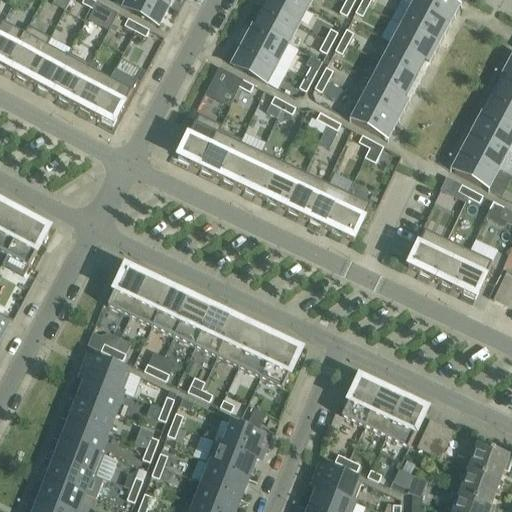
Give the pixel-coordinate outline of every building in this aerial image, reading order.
[(92,12),(96,5),(87,0),(84,0),(81,6),(92,12)] [(158,28),(168,8),(152,0),(129,0),(124,10),(158,28)] [(152,0),(168,8),(172,0),(152,0)] [(307,9),(290,0),(268,0),(263,10),(297,28),(307,9)] [(290,0),(307,9),(312,0),(290,0)] [(347,0),(345,5),(352,9),(356,0),(347,0)] [(363,0),(361,5),(368,9),(372,0),(363,0)] [(444,0),(415,0),(411,8),(445,26),(456,6),(444,0)] [(107,10),(96,5),(92,12),(103,17),(107,10)] [(346,20),(352,9),(345,5),(339,16),(346,20)] [(368,9),(361,5),(355,16),(362,20),(368,9)] [(435,45),(445,26),(411,8),(401,27),(435,45)] [(253,29),(287,47),(297,28),(263,10),(253,29)] [(134,34),(138,27),(128,22),(124,29),(134,34)] [(0,69),(5,72),(23,37),(2,26),(0,29),(0,69)] [(149,33),(138,27),(134,34),(145,40),(149,33)] [(425,64),(435,45),(401,27),(391,46),(425,64)] [(23,37),(5,72),(28,84),(46,49),(51,41),(28,28),(23,37)] [(243,48),(277,66),(287,47),(253,29),(243,48)] [(324,43),(332,47),(337,36),(330,32),(324,43)] [(346,33),(340,43),(347,47),(353,37),(346,33)] [(326,57),(332,47),(324,43),(319,54),(326,57)] [(347,47),(340,43),(334,54),(342,58),(347,47)] [(415,83),(425,64),(391,46),(381,65),(415,83)] [(277,66),(243,48),(232,68),(266,86),(277,66)] [(46,49),(28,84),(47,94),(65,59),(46,49)] [(68,55),(65,59),(47,94),(70,106),(88,72),(91,67),(68,55)] [(404,102),(415,83),(381,65),(371,84),(404,102)] [(239,90),(243,83),(232,77),(219,70),(205,95),(229,108),(239,90)] [(304,81),(311,85),(317,74),(310,70),(304,81)] [(325,71),(320,82),(327,85),(333,75),(325,71)] [(90,117),(109,83),(88,72),(70,106),(90,117)] [(495,98),(511,106),(511,82),(505,79),(495,98)] [(306,95),(311,85),(304,81),(298,91),(306,95)] [(327,85),(320,82),(314,92),(321,96),(327,85)] [(131,94),(109,83),(90,117),(112,129),(131,94)] [(253,88),(243,83),(239,90),(249,96),(253,88)] [(394,121),(404,102),(371,84),(361,103),(394,121)] [(485,117),(511,131),(511,106),(495,98),(485,117)] [(281,113),(285,105),(274,100),(270,107),(281,113)] [(384,141),(394,121),(361,103),(350,123),(384,141)] [(295,111),(285,105),(281,113),(291,118),(295,111)] [(327,129),(330,122),(319,116),(315,123),(326,129),(327,129)] [(200,172),(221,128),(198,117),(177,161),(200,172)] [(511,147),(511,131),(485,117),(475,136),(509,154),(511,147)] [(341,127),(330,122),(327,129),(326,129),(337,134),(341,127)] [(222,128),(221,128),(200,172),(222,182),(240,142),(220,132),(222,128)] [(465,155),(498,173),(509,154),(475,136),(465,155)] [(369,151),(373,144),(362,138),(358,146),(369,152),(369,151)] [(241,143),(240,142),(222,182),(243,192),(260,157),(239,147),(241,143)] [(383,150),(373,144),(369,151),(369,152),(379,157),(383,150)] [(488,193),(498,173),(465,155),(454,175),(488,193)] [(265,203),(282,167),(260,157),(243,192),(265,203)] [(304,177),(282,167),(265,203),(287,213),(304,177)] [(325,188),(304,177),(287,213),(308,223),(325,188)] [(325,188),(308,223),(330,234),(347,198),(325,188)] [(457,195),(468,201),(472,194),(461,188),(457,195)] [(468,201),(479,207),(483,199),(472,194),(468,201)] [(370,209),(347,198),(330,234),(353,244),(370,209)] [(500,218),(503,210),(493,205),(489,212),(500,218)] [(5,210),(0,220),(0,254),(7,258),(26,222),(21,219),(22,217),(11,211),(10,213),(5,210)] [(26,222),(7,258),(28,270),(42,245),(44,246),(48,238),(46,237),(48,233),(42,230),(44,228),(32,222),(31,224),(26,222)] [(407,270),(430,281),(447,245),(424,235),(407,270)] [(447,245),(430,281),(452,291),(469,256),(447,245)] [(469,256),(452,291),(474,302),(491,266),(469,256)] [(107,309),(131,321),(149,283),(142,280),(143,278),(132,273),(131,275),(125,272),(123,276),(121,275),(117,283),(119,284),(107,309)] [(511,287),(511,277),(506,275),(502,283),(511,287)] [(149,283),(131,321),(153,331),(171,294),(164,290),(165,288),(153,283),(152,285),(149,283)] [(511,287),(502,283),(493,303),(504,308),(511,291),(511,287)] [(171,294),(153,331),(175,341),(192,304),(186,301),(187,299),(175,293),(174,295),(171,294)] [(192,304),(175,341),(196,352),(214,314),(207,311),(208,309),(197,303),(196,305),(192,304)] [(214,314),(196,352),(218,362),(236,324),(229,321),(230,319),(218,314),(218,316),(214,314)] [(236,324),(218,362),(240,372),(257,335),(251,331),(252,329),(240,324),(239,326),(236,324)] [(257,335),(240,372),(261,382),(279,345),(273,342),(274,340),(262,334),(261,336),(257,335)] [(279,345),(261,382),(282,392),(294,367),(296,368),(300,360),(298,359),(300,355),(294,352),(295,350),(284,344),(283,346),(279,345)] [(100,354),(113,360),(116,353),(104,347),(100,354)] [(116,353),(113,360),(122,365),(125,357),(116,353)] [(82,381),(122,396),(130,375),(89,359),(83,373),(85,374),(82,381)] [(144,375),(156,381),(159,373),(147,368),(144,375)] [(159,373),(156,381),(165,385),(169,378),(159,373)] [(114,416),(122,396),(82,381),(82,382),(87,384),(85,390),(83,389),(78,402),(114,416)] [(341,420),(364,431),(382,393),(377,391),(377,389),(366,383),(365,385),(359,383),(357,386),(355,386),(351,394),(353,395),(341,420)] [(187,395),(199,401),(203,394),(190,388),(187,395)] [(364,431),(386,441),(403,404),(398,401),(399,399),(387,394),(387,396),(382,393),(364,431)] [(203,394),(199,401),(209,406),(212,398),(203,394)] [(162,411),(169,414),(174,403),(166,400),(162,411)] [(106,436),(114,416),(78,402),(78,403),(79,404),(77,410),(76,409),(70,423),(106,436)] [(230,416),(234,409),(223,403),(219,411),(230,416)] [(403,404),(386,441),(408,452),(426,414),(420,411),(421,409),(409,404),(408,406),(403,404)] [(165,426),(169,414),(162,411),(157,423),(165,426)] [(171,428),(179,431),(183,420),(175,417),(171,428)] [(248,424),(259,429),(262,422),(251,417),(248,424)] [(265,429),(272,432),(275,425),(268,422),(265,429)] [(99,456),(106,436),(70,423),(72,424),(69,430),(68,430),(63,443),(104,459),(104,458),(99,456)] [(428,456),(441,428),(429,423),(416,451),(428,456)] [(213,444),(258,462),(261,454),(263,455),(268,441),(232,427),(225,448),(213,443),(213,444)] [(174,442),(179,431),(171,428),(167,439),(174,442)] [(452,434),(441,428),(428,456),(439,462),(452,434)] [(146,452),(154,455),(158,443),(151,440),(146,452)] [(96,479),(104,459),(63,443),(62,443),(64,444),(61,450),(60,450),(55,463),(96,479)] [(205,464),(246,480),(251,467),(250,466),(252,460),(258,462),(213,444),(205,464)] [(477,447),(468,472),(500,483),(509,459),(477,447)] [(150,466),(154,455),(146,452),(142,463),(150,466)] [(160,457),(155,468),(163,471),(167,460),(160,457)] [(334,465),(345,470),(349,463),(338,458),(334,465)] [(96,479),(55,463),(55,464),(56,464),(54,470),(52,470),(47,483),(83,497),(90,477),(96,479)] [(349,463),(345,470),(356,475),(360,468),(349,463)] [(203,487),(239,500),(244,487),(242,487),(244,480),(246,481),(246,480),(205,464),(205,465),(211,467),(203,487)] [(163,471),(155,468),(151,479),(159,482),(163,471)] [(314,490),(353,505),(361,484),(320,468),(315,482),(316,483),(314,490)] [(500,483),(468,472),(459,496),(491,507),(500,483)] [(367,481),(378,486),(381,478),(370,473),(367,481)] [(131,492),(138,495),(143,484),(135,481),(131,492)] [(62,511),(76,511),(83,497),(47,483),(47,484),(48,484),(46,491),(44,490),(39,503),(62,511)] [(190,505),(208,511),(234,511),(236,507),(234,507),(237,501),(238,501),(239,500),(203,487),(196,506),(190,504),(190,505)] [(350,511),(353,505),(314,490),(313,491),(319,493),(316,499),(315,499),(310,511),(350,511)] [(134,506),(138,495),(131,492),(126,503),(134,506)] [(411,509),(421,510),(422,497),(412,496),(411,509)] [(459,496),(454,509),(446,506),(443,511),(489,511),(491,507),(459,496)] [(144,497),(140,508),(147,511),(152,500),(144,497)] [(62,511),(39,503),(39,504),(41,505),(38,511),(37,510),(35,511),(62,511)]
